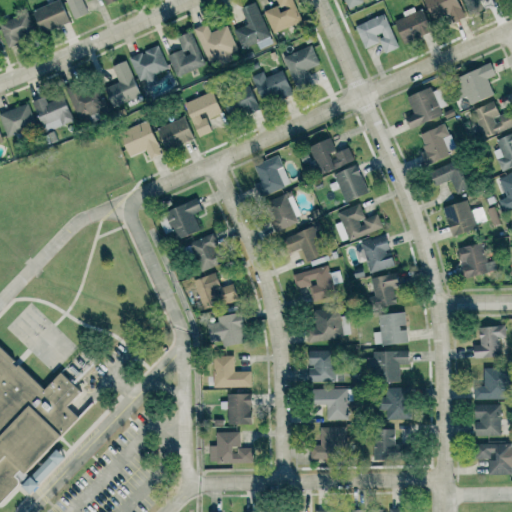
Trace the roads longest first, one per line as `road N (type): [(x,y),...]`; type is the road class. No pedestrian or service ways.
road 1 (residential): [(318,0),(429,268),(437,304),(441,511)]
road 2 (residential): [(142,193),(511,26)]
road 3 (residential): [(282,481),(270,308),(209,162)]
road 4 (residential): [(207,482),(440,478)]
road 5 (residential): [(0,76),(193,0)]
